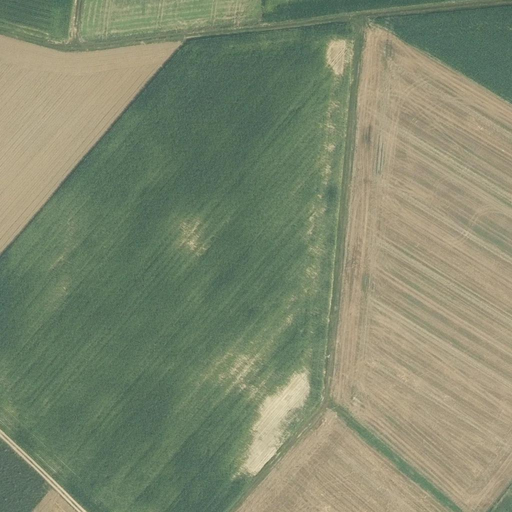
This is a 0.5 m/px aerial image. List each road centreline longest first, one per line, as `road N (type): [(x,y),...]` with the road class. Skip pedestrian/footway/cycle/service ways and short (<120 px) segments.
road 1 (track): [(511,10),(235,41),(72,49)]
road 2 (track): [(371,25),(331,410)]
road 3 (track): [(450,511),(331,410)]
road 4 (track): [(243,511),(331,410)]
